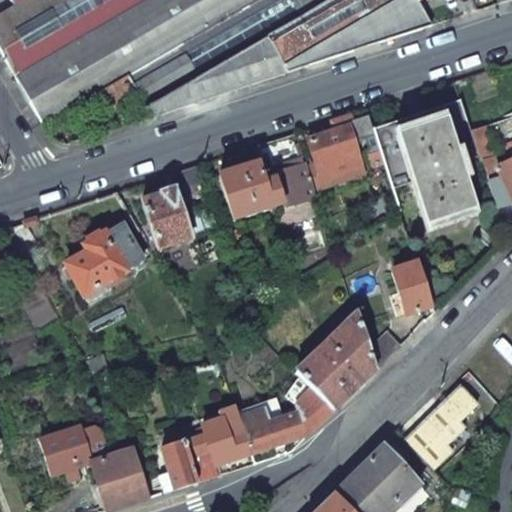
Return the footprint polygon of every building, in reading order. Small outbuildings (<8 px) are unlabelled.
[(0,51),(17,81),(155,0),(35,0),(16,11),(0,20),(0,51)] [(10,0),(16,11),(35,0),(10,0)] [(155,0),(17,81),(43,127),(65,114),(71,124),(86,116),(79,106),(89,101),(101,120),(140,98),(145,111),(267,40),(336,0),(155,0)] [(286,75),(431,27),(417,3),(415,0),(336,0),(267,40),(286,75)] [(218,98),(286,75),(267,40),(145,111),(150,121),(218,98)] [(460,100),(372,130),(391,188),(410,183),(396,138),(446,121),(458,162),(479,156),(460,100)] [(330,123),(333,130),(347,126),(354,149),(359,148),(349,116),(330,123)] [(446,121),(396,138),(410,183),(425,227),(474,210),(458,162),(446,121)] [(321,139),(308,143),(317,170),(326,166),(332,187),(364,177),(354,149),(347,126),(333,130),(334,135),(321,139)] [(494,156),(481,162),(499,211),(511,205),(511,160),(498,167),(494,156)] [(316,200),(304,164),(272,175),(272,177),(273,176),(275,181),(283,206),(282,206),(283,211),(316,200)] [(174,174),(183,204),(211,194),(201,165),(174,174)] [(282,206),(283,206),(275,181),(264,185),(257,165),(237,172),(218,178),(233,222),(282,206)] [(161,197),(142,204),(158,251),(191,240),(174,191),(168,193),(161,196),(161,197)] [(26,224),(9,229),(22,254),(38,246),(26,224)] [(86,255),(67,267),(83,297),(110,282),(112,286),(125,279),(122,275),(144,262),(122,226),(102,237),(83,249),(86,255)] [(16,244),(4,250),(15,269),(26,263),(16,244)] [(415,265),(390,273),(405,317),(430,309),(415,265)] [(349,321),(296,373),(310,389),(333,414),(354,393),(375,372),(355,315),(354,317),(351,314),(346,318),(349,321)] [(102,353),(86,362),(92,374),(111,370),(102,353)] [(460,384),(404,440),(433,470),(453,451),(447,445),(466,426),(460,420),(478,403),(469,393),(460,384)] [(297,414),(243,432),(251,458),(279,449),(307,440),(333,414),(310,389),(296,407),(297,414)] [(203,438),(181,444),(186,461),(199,457),(210,454),(214,469),(233,463),(251,458),(243,432),(235,410),(218,416),(220,423),(201,429),(203,438)] [(77,427),(40,440),(51,475),(89,463),(77,427)] [(176,427),(162,432),(167,449),(158,450),(164,471),(170,492),(193,485),(186,461),(181,444),(176,427)] [(358,472),(333,496),(348,511),(389,511),(419,484),(383,447),(358,472)] [(131,450),(89,463),(105,511),(106,511),(127,506),(147,499),(131,450)] [(214,469),(210,454),(199,457),(203,472),(214,469)] [(199,457),(186,461),(193,485),(208,480),(203,472),(199,457)] [(170,492),(165,475),(155,478),(160,495),(170,492)] [(348,511),(333,496),(319,510),(317,511),(348,511)]
